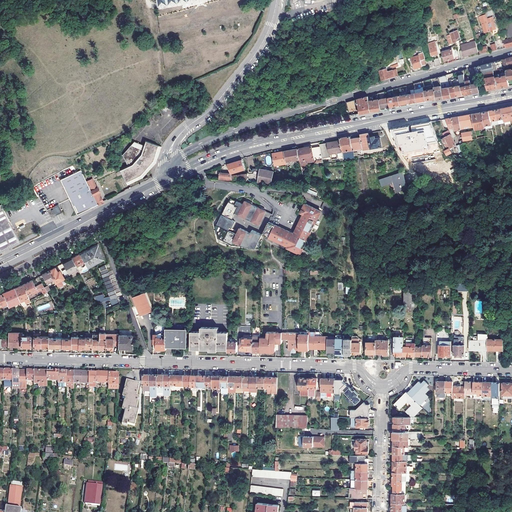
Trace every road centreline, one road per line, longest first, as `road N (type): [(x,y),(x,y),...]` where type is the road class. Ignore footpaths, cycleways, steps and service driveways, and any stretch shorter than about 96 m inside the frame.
road 1 (residential): [(382,385),(346,365),(0,358)]
road 2 (residential): [(511,51),(240,128),(174,160)]
road 3 (secondary): [(0,263),(174,177)]
road 4 (secondary): [(332,130),(511,96)]
road 5 (tertiary): [(172,144),(257,53),(278,0)]
road 6 (secondary): [(332,130),(241,149),(174,177)]
road 7 (residential): [(511,369),(409,367),(382,385)]
road 8 (residential): [(382,385),(379,511)]
